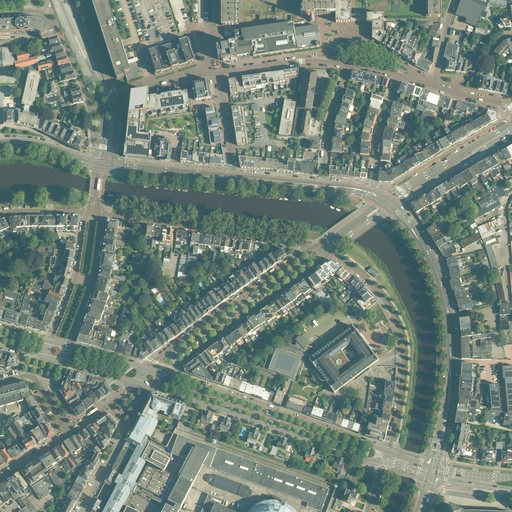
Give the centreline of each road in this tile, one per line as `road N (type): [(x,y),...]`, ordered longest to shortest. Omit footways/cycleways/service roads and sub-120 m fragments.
road 1 (tertiary): [(151,386),(384,462)]
road 2 (tertiary): [(387,452),(165,375)]
road 3 (residential): [(387,452),(402,374),(399,329),(376,290),(329,251)]
road 4 (unclassified): [(313,247),(98,213)]
road 5 (unclassified): [(313,247),(145,369)]
road 6 (unclassified): [(165,375),(329,251)]
road 7 (tertiary): [(104,165),(109,102),(66,0)]
road 8 (tertiary): [(57,0),(100,102),(98,164)]
road 9 (secondary): [(391,205),(433,263),(451,361)]
road 10 (residential): [(0,13),(28,10),(51,20),(91,116)]
road 11 (secondary): [(511,121),(383,200)]
road 12 (secondary): [(391,205),(511,131)]
road 13 (residential): [(217,73),(295,61),(348,64)]
road 14 (tertiary): [(234,178),(104,165)]
road 15 (residential): [(348,64),(327,129),(322,187)]
road 16 (residential): [(370,194),(397,74)]
